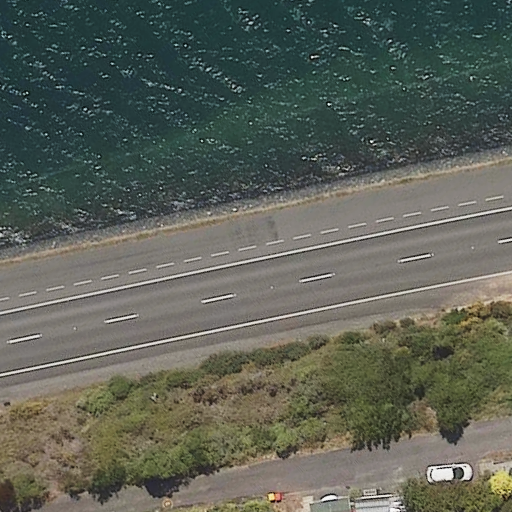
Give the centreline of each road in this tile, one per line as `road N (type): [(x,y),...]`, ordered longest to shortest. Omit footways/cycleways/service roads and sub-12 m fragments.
road 1 (secondary): [(511,239),(0,344)]
road 2 (residential): [(511,429),(66,511)]
